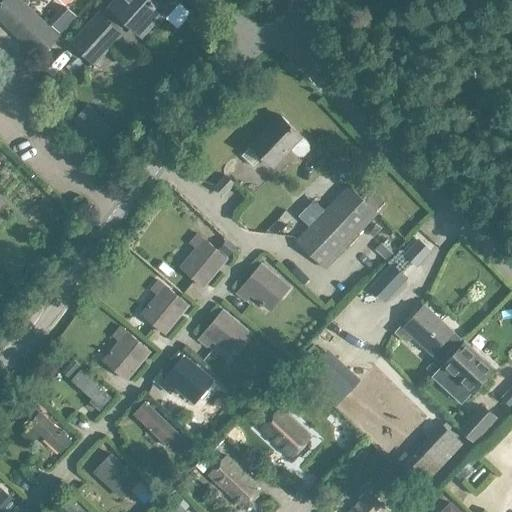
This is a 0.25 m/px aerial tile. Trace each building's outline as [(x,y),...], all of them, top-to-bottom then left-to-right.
[(21,0),(5,0),(0,5),(0,18),(40,56),(59,36),(21,0)] [(102,16),(113,26),(121,17),(141,36),(160,15),(163,17),(178,1),(176,0),(119,0),(112,8),(110,7),(102,16)] [(113,26),(102,16),(100,15),(74,43),(94,61),(120,33),(113,26)] [(56,86),(68,70),(60,64),(48,80),(56,86)] [(114,130),(88,104),(73,120),(100,146),(114,130)] [(281,116),(252,146),(274,167),(303,137),(281,116)] [(303,152),(292,163),(305,176),(316,164),(303,152)] [(346,155),(329,160),(334,177),(350,172),(346,155)] [(245,173),(259,185),(267,175),(253,163),(245,173)] [(226,175),(214,187),(223,196),(235,184),(226,175)] [(348,185),(295,241),(325,269),(378,214),(348,185)] [(198,248),(181,267),(204,287),(228,258),(199,234),(191,243),(198,248)] [(419,241),(406,256),(420,267),(433,253),(419,241)] [(221,250),(229,257),(235,249),(227,243),(221,250)] [(382,243),(376,250),(387,261),(393,254),(382,243)] [(370,287),(385,302),(407,278),(392,264),(370,287)] [(263,265),(239,293),(247,300),(252,294),(271,310),(290,288),(263,265)] [(159,295),(143,313),(165,332),(188,305),(160,280),(152,289),(159,295)] [(433,353),(453,330),(425,304),(404,327),(432,353),(433,353)] [(224,311),(201,339),(210,347),(214,341),(232,356),(252,334),(224,311)] [(121,342),(104,360),(126,379),(151,351),(123,326),(114,336),(121,342)] [(453,330),(433,353),(441,360),(461,338),(453,330)] [(484,358),(465,341),(434,375),(462,400),(488,371),(479,363),(484,358)] [(329,351),(303,378),(336,411),(362,385),(329,351)] [(187,356),(162,386),(171,394),(176,388),(195,404),(215,380),(187,356)] [(74,360),(62,372),(70,379),(81,367),(74,360)] [(76,398),(95,415),(105,405),(86,387),(76,398)] [(190,444),(146,402),(134,415),(170,449),(175,443),(183,451),(190,444)] [(30,421),(39,412),(32,405),(23,414),(30,421)] [(497,417),(485,405),(463,429),(476,440),(497,417)] [(278,409),(260,428),(290,455),(307,436),(278,409)] [(404,451),(396,460),(423,485),(464,443),(441,423),(410,456),(404,451)] [(245,511),(265,490),(228,455),(208,476),(245,511)] [(105,460),(87,477),(97,487),(115,471),(105,460)] [(139,481),(130,490),(145,504),(154,495),(139,481)] [(0,511),(6,511),(16,501),(2,488),(0,490),(0,511)] [(387,511),(390,510),(370,492),(351,511),(387,511)] [(175,511),(183,511),(190,504),(180,495),(170,508),(175,511)]
